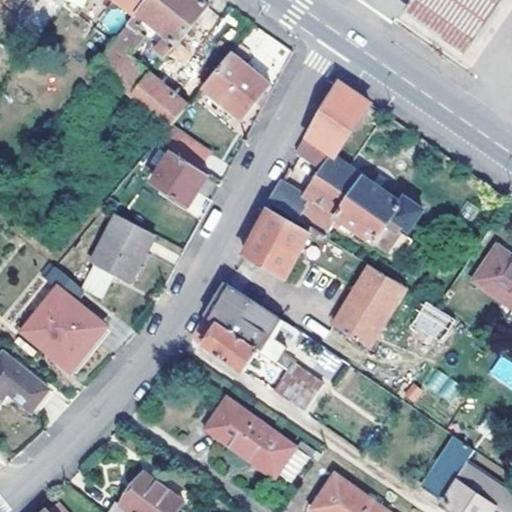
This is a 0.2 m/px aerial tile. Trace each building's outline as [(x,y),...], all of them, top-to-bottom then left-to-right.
[(93,69),(168,130),(169,129),(187,106),(131,61),(146,42),(139,34),(148,21),(169,39),(158,54),(166,61),(209,7),(200,0),(152,0),(139,16),(116,42),(93,69)] [(118,0),(139,16),(152,0),(118,0)] [(459,39),(487,0),(433,0),(424,13),(459,39)] [(231,53),(204,85),(247,119),(272,86),(231,53)] [(369,102),(341,83),(326,108),(300,151),(327,171),(337,156),(369,102)] [(168,130),(157,143),(172,152),(153,182),(190,206),(210,175),(198,168),(207,153),(169,129),(168,130)] [(393,219),(401,224),(415,204),(399,191),(395,196),(367,176),(354,167),(337,156),(327,171),(310,199),(339,218),(342,219),(367,236),(378,222),(387,227),(393,219)] [(283,182),(272,205),(328,239),(342,219),(339,218),(310,199),(283,182)] [(259,232),(246,253),(287,279),(313,236),(272,211),(259,232)] [(157,235),(119,216),(81,289),(104,301),(117,277),(131,285),(157,235)] [(511,249),(506,245),(502,251),(511,257),(511,249)] [(511,304),(511,257),(502,251),(497,247),(475,279),(511,304)] [(366,349),(407,287),(383,271),(381,270),(372,265),(334,327),(366,349)] [(27,332),(73,369),(107,328),(77,303),(86,292),(81,289),(55,270),(47,280),(61,290),(27,332)] [(208,317),(260,352),(276,362),(291,372),(295,366),(297,364),(287,357),(292,350),(271,335),(284,319),(229,283),(219,299),(208,317)] [(425,301),(408,328),(436,345),(452,317),(425,301)] [(260,352),(208,317),(199,332),(195,340),(245,374),(260,352)] [(107,328),(73,369),(79,375),(113,333),(107,328)] [(332,376),(343,361),(317,342),(306,357),(332,376)] [(0,407),(12,393),(33,410),(50,389),(7,354),(0,362),(0,407)] [(488,380),(511,387),(511,363),(496,358),(488,380)] [(276,395),(291,372),(276,362),(261,385),(276,395)] [(291,372),(276,395),(307,416),(327,387),(295,366),(291,372)] [(436,369),(425,386),(449,402),(460,384),(436,369)] [(50,389),(33,410),(38,415),(56,394),(50,389)] [(301,479),(317,456),(314,454),(302,445),(232,398),(211,430),(281,476),(285,468),(301,479)] [(302,445),(314,454),(318,449),(306,440),(302,445)] [(470,465),(479,453),(463,441),(428,490),(444,501),(458,483),(470,465)] [(511,511),(511,493),(470,465),(458,483),(463,487),(450,505),(459,511),(497,511),(499,510),(502,511),(511,511)] [(122,504),(115,511),(183,511),(188,507),(147,475),(124,506),(122,504)] [(319,509),(322,511),(391,511),(341,476),(319,509)]
